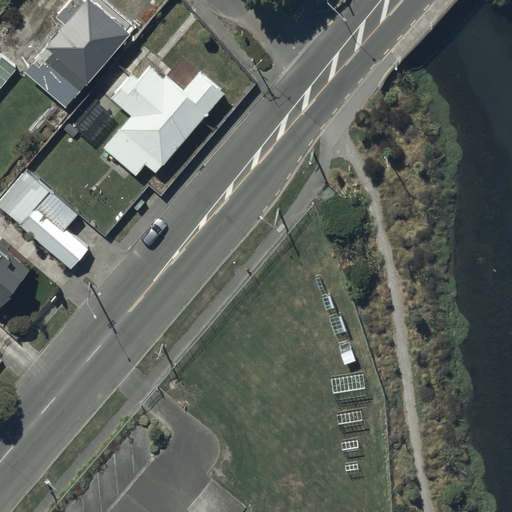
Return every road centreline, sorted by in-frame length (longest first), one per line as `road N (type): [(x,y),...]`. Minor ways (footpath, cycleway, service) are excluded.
road 1 (tertiary): [(319,87),(0,466)]
road 2 (residential): [(319,87),(234,0)]
